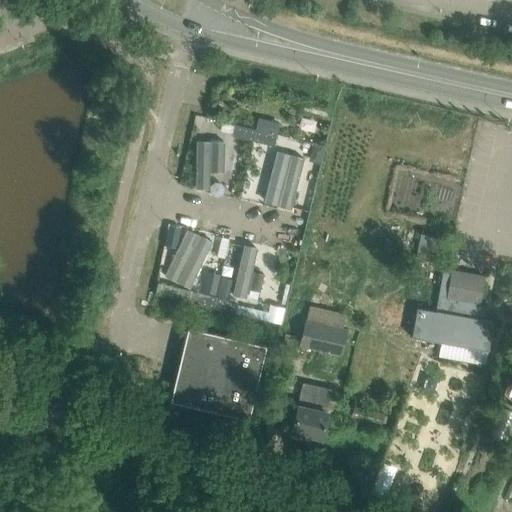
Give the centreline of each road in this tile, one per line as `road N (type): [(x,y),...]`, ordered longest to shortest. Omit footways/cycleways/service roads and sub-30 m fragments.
road 1 (unclassified): [(316,511),(0,366)]
road 2 (tertiary): [(195,33),(511,106)]
road 3 (tertiary): [(511,89),(290,35),(212,3)]
road 4 (residential): [(166,345),(120,332),(149,191)]
road 5 (residential): [(149,191),(195,33)]
road 6 (residential): [(149,191),(287,227)]
road 7 (track): [(19,511),(51,391)]
